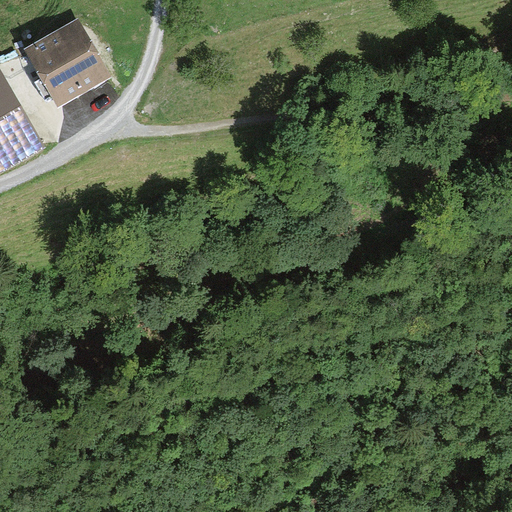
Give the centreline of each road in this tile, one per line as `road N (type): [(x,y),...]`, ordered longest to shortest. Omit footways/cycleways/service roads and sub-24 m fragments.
road 1 (track): [(511,87),(148,137)]
road 2 (track): [(161,0),(141,79),(110,125)]
road 3 (track): [(0,184),(34,173),(110,125)]
